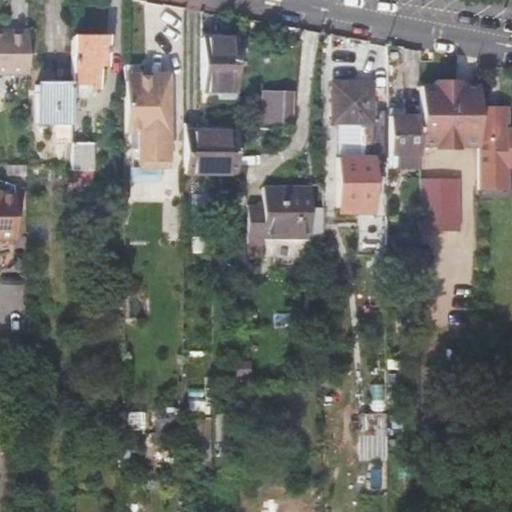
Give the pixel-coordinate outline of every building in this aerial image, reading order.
[(0,74),(26,75),(26,63),(26,30),(0,30),(0,74)] [(105,33),(70,33),(70,84),(70,93),(90,93),(90,86),(100,86),(100,63),(107,64),(107,56),(105,33)] [(200,91),(236,92),(236,36),(200,36),(200,91)] [(371,122),(370,110),(370,80),(330,79),(330,122),(371,122)] [(433,86),(418,86),(418,114),(418,146),(433,146),(433,149),(452,148),(452,146),(476,146),(476,105),(476,86),(457,86),(458,81),(433,81),(433,86)] [(54,140),(70,141),(70,119),(70,93),(70,84),(35,84),(35,121),(54,122),(54,140)] [(122,84),(123,130),(137,131),(136,161),(164,162),(165,132),(166,85),(122,84)] [(293,120),(292,89),(262,89),(263,120),(293,120)] [(476,146),(476,188),(507,188),(507,165),(511,165),(511,127),(505,128),(505,105),(476,105),(476,146)] [(385,110),(370,110),(371,122),(370,145),(385,145),(385,114),(385,110)] [(418,114),(385,114),(385,145),(385,153),(418,153),(418,146),(418,114)] [(70,141),(70,165),(92,166),(92,139),(91,120),(70,119),(70,141)] [(235,130),(181,129),(181,173),(235,174),(235,130)] [(372,159),(335,157),(336,208),(372,208),(372,159)] [(420,177),(421,230),(460,230),(460,176),(420,177)] [(262,186),(262,204),(261,217),(247,216),(247,244),(262,245),(262,237),(309,238),(310,186),(262,186)] [(0,238),(15,239),(15,194),(0,194),(0,238)] [(248,204),(247,216),(261,217),(262,204),(248,204)] [(126,411),(126,428),(143,428),(143,411),(126,411)] [(385,413),(357,412),(357,438),(356,460),(374,461),(385,465),(385,413)] [(233,414),(215,414),(215,441),(234,441),(233,414)] [(211,439),(192,439),(193,463),(210,464),(211,439)] [(271,511),(313,511),(314,501),(272,499),(271,511)]
